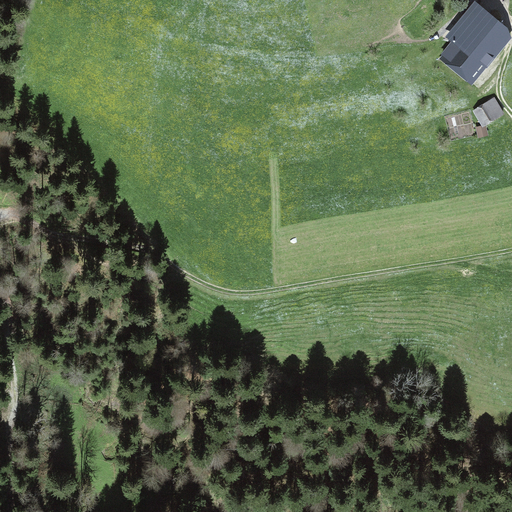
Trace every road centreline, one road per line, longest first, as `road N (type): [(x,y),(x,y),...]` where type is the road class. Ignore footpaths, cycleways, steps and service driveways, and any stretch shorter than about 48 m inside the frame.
road 1 (track): [(0,213),(151,252),(227,291),(471,260)]
road 2 (track): [(11,511),(13,399),(0,283)]
road 3 (track): [(497,0),(509,31),(498,88),(511,114)]
